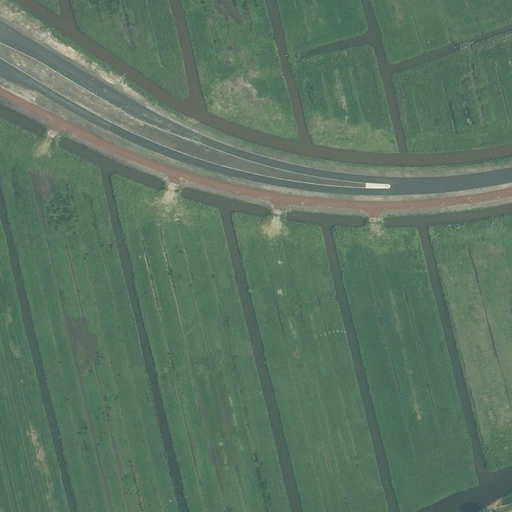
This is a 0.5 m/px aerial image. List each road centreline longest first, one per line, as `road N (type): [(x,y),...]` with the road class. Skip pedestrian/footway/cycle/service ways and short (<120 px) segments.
road 1 (secondary): [(420,185),(248,155),(158,119),(0,28)]
road 2 (secondary): [(0,61),(118,129),(214,166),(306,185),(420,185)]
